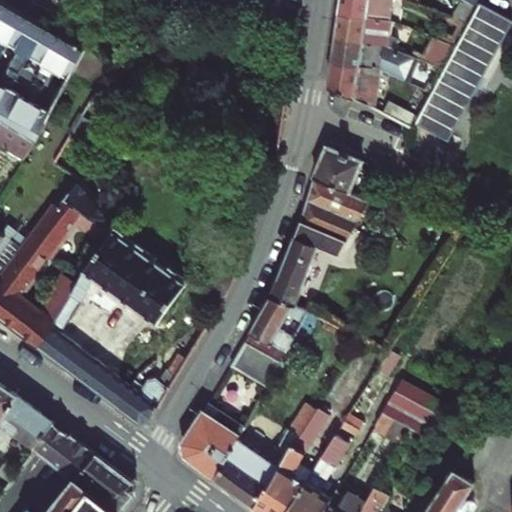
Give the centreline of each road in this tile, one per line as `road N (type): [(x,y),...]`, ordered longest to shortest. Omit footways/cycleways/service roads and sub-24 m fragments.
road 1 (residential): [(146,459),(264,249),(292,165),(323,0)]
road 2 (residential): [(146,459),(0,352)]
